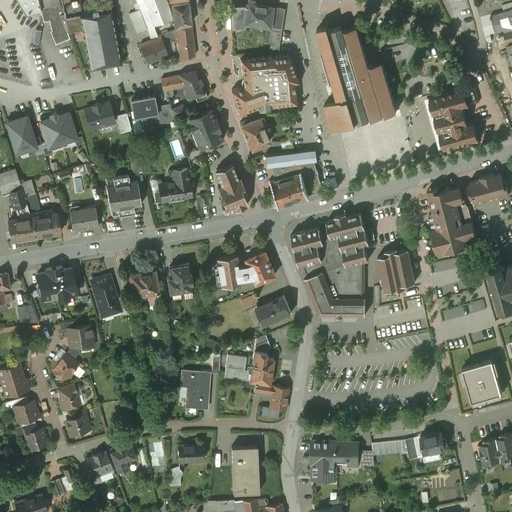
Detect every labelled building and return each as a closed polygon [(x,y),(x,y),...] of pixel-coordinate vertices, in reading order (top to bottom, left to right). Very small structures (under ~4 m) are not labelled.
[(26,14),(17,0),(0,0),(0,2),(12,23),(26,14)] [(17,0),(26,14),(40,9),(38,0),(17,0)] [(54,0),(39,0),(38,0),(40,9),(44,21),(49,20),(52,30),(50,30),(55,43),(66,39),(70,38),(67,31),(62,17),(61,16),(54,0)] [(61,0),(54,0),(61,16),(65,15),(61,0)] [(81,0),(61,0),(65,15),(83,11),(81,0)] [(153,25),(143,0),(137,0),(151,35),(156,33),(153,25)] [(166,0),(143,0),(153,25),(168,19),(171,18),(170,10),(166,0)] [(189,1),(172,4),(175,27),(191,23),(189,1)] [(273,6),(247,2),(247,5),(244,23),(245,23),(270,26),(273,6)] [(247,5),(232,5),(232,27),(244,27),(245,23),(244,23),(247,5)] [(284,8),(273,6),(270,26),(282,28),(284,8)] [(511,7),(491,14),(496,31),(504,29),(511,59),(511,7)] [(92,12),(80,14),(82,29),(90,69),(121,63),(111,8),(98,10),(98,9),(92,10),(92,12)] [(138,10),(129,13),(137,33),(146,29),(138,10)] [(80,14),(62,17),(67,31),(82,29),(80,14)] [(168,19),(153,25),(156,33),(157,35),(172,30),(168,19)] [(191,25),(173,30),(175,42),(178,41),(181,58),(195,55),(191,25)] [(369,65),(357,26),(343,29),(342,26),(329,29),(328,25),(317,29),(338,100),(326,103),(327,105),(325,106),(331,128),(333,127),(334,129),(395,111),(394,109),(396,109),(382,61),(369,65)] [(172,30),(164,33),(168,43),(174,41),(172,30)] [(161,36),(140,44),(147,63),(168,55),(165,46),(167,45),(165,38),(162,39),(161,36)] [(290,53),(241,58),(243,85),(231,89),(240,113),(258,106),(258,108),(266,108),(266,106),(297,103),(295,82),(299,81),(290,53)] [(197,71),(179,74),(186,93),(188,98),(195,95),(197,101),(208,97),(197,71)] [(179,74),(161,78),(165,90),(172,88),(174,96),(186,93),(179,74)] [(474,84),(464,87),(469,104),(479,101),(474,84)] [(464,87),(429,97),(434,113),(462,105),(463,106),(469,105),(469,104),(464,87)] [(172,88),(165,90),(168,97),(174,96),(172,88)] [(154,95),(131,99),(134,117),(158,113),(156,106),(154,95)] [(116,123),(110,100),(83,107),(89,130),(116,123)] [(175,121),(169,103),(156,106),(158,113),(159,124),(175,121)] [(183,104),(172,108),(175,115),(186,111),(183,104)] [(462,105),(434,113),(444,149),(479,139),(474,122),(468,123),(463,106),(462,105)] [(212,108),(188,117),(200,146),(198,147),(199,148),(208,144),(208,145),(211,144),(210,143),(224,137),(221,131),(216,118),(212,108)] [(46,115),(39,117),(49,146),(51,146),(74,139),(76,138),(67,109),(60,111),(61,114),(57,116),(56,112),(51,114),(51,117),(47,118),(46,115)] [(131,129),(126,112),(116,115),(121,132),(131,129)] [(27,116),(7,122),(17,153),(33,148),(36,147),(33,138),(27,116)] [(260,118),(242,125),(244,129),(243,130),(247,139),(248,138),(252,149),(270,141),(263,126),(267,124),(264,117),(260,118)] [(84,142),(82,136),(76,138),(74,139),(76,145),(84,142)] [(39,137),(33,138),(36,147),(33,148),(35,153),(43,150),(43,148),(39,137)] [(208,144),(199,148),(198,147),(186,152),(188,158),(211,150),(208,145),(208,144)] [(53,152),(51,146),(49,146),(43,148),(43,150),(45,154),(53,152)] [(296,151),(265,155),(266,166),(270,166),(274,180),(271,180),(270,180),(269,180),(276,206),(277,206),(278,205),(307,197),(308,197),(309,197),(309,194),(311,193),(312,194),(324,190),(321,181),(315,160),(312,149),(307,149),(296,151)] [(139,158),(130,159),(132,171),(143,169),(139,158)] [(232,164),(230,165),(216,170),(222,185),(218,187),(219,189),(222,198),(219,199),(224,210),(225,212),(235,208),(235,210),(238,209),(246,205),(245,204),(247,203),(246,201),(247,201),(244,194),(247,193),(241,178),(238,179),(232,164)] [(15,167),(0,172),(0,189),(2,195),(10,193),(9,192),(22,188),(15,167)] [(174,181),(158,184),(159,192),(155,192),(156,201),(161,200),(161,201),(193,195),(190,178),(189,178),(187,167),(172,170),(174,181)] [(494,172),(480,176),(480,178),(470,181),(471,183),(468,184),(471,197),(473,198),(474,198),(476,202),(510,193),(506,177),(504,178),(502,172),(495,174),(494,172)] [(129,174),(113,177),(114,184),(106,185),(110,209),(118,208),(119,215),(135,212),(134,205),(142,204),(140,194),(135,195),(134,191),(139,190),(138,180),(130,182),(129,174)] [(453,187),(441,190),(440,186),(428,189),(429,191),(428,191),(433,212),(429,213),(433,228),(430,229),(432,239),(433,242),(434,242),(437,253),(444,252),(444,253),(457,249),(457,248),(458,248),(460,249),(460,247),(462,247),(464,248),(464,246),(468,245),(466,237),(476,235),(472,220),(472,218),(471,216),(471,214),(469,210),(470,210),(469,208),(468,205),(466,204),(465,200),(463,199),(460,186),(453,188),(453,187)] [(22,188),(9,192),(10,193),(14,207),(27,203),(25,197),(22,188)] [(35,193),(25,197),(27,203),(30,213),(31,212),(40,210),(35,193)] [(207,193),(199,194),(201,206),(209,205),(207,193)] [(27,203),(14,207),(18,218),(32,216),(31,212),(30,213),(27,203)] [(95,205),(70,209),(73,229),(99,225),(95,205)] [(346,212),(335,215),(335,218),(327,221),(328,227),(321,229),(320,226),(307,230),(306,229),(299,231),(299,232),(291,234),(294,244),(295,250),(299,265),(301,265),(306,276),(305,277),(320,314),(337,314),(337,316),(343,316),(343,314),(366,314),(366,296),(365,296),(365,260),(369,259),(365,244),(370,243),(361,211),(347,215),(346,212)] [(58,212),(32,216),(36,236),(61,232),(58,212)] [(18,218),(8,220),(11,239),(36,236),(32,216),(18,218)] [(398,247),(385,250),(386,254),(378,256),(385,290),(393,289),(393,290),(406,288),(405,283),(415,281),(409,248),(398,250),(398,247)] [(264,250),(245,258),(247,264),(253,277),(255,283),(275,275),(264,250)] [(237,254),(216,257),(221,286),(242,283),(241,279),(253,277),(247,264),(239,265),(237,254)] [(65,263),(53,265),(47,266),(47,270),(50,288),(54,288),(64,286),(67,300),(80,298),(78,283),(76,284),(73,264),(73,262),(65,263)] [(185,264),(169,266),(170,272),(167,273),(168,278),(167,278),(170,295),(173,295),(174,297),(180,296),(179,291),(193,288),(192,284),(192,282),(193,280),(192,276),(191,276),(190,267),(190,265),(190,264),(187,262),(185,264)] [(511,263),(503,266),(502,264),(489,268),(501,309),(511,306),(511,263)] [(149,269),(144,268),(138,271),(130,273),(133,295),(148,292),(150,303),(160,302),(155,269),(150,270),(149,269)] [(47,270),(35,272),(35,274),(29,275),(31,284),(33,284),(34,293),(36,293),(38,302),(56,299),(54,288),(50,288),(47,270)] [(8,272),(0,273),(0,289),(1,290),(10,288),(8,272)] [(109,274),(92,280),(95,289),(97,293),(96,293),(102,311),(111,308),(113,312),(120,310),(121,310),(117,297),(109,274)] [(255,294),(241,299),(244,306),(258,301),(255,294)] [(125,295),(117,297),(121,310),(120,310),(122,314),(130,312),(128,306),(125,295)] [(283,295),(257,306),(261,314),(258,315),(262,325),(291,313),(290,310),(285,297),(284,297),(283,295)] [(173,301),(165,302),(168,318),(175,317),(173,301)] [(31,304),(17,307),(21,324),(38,320),(31,304)] [(136,304),(128,306),(130,312),(131,319),(139,318),(136,304)] [(91,324),(74,327),(73,321),(59,323),(61,329),(67,328),(69,338),(70,337),(72,346),(79,345),(79,347),(93,345),(92,337),(93,337),(91,324)] [(266,334),(256,338),(255,344),(268,339),(266,334)] [(268,339),(255,344),(251,370),(226,366),(225,376),(250,380),(255,381),(270,383),(274,358),(265,356),(266,351),(267,349),(268,348),(269,347),(271,346),(268,339)] [(79,361),(66,351),(63,356),(75,366),(79,361)] [(75,366),(63,356),(59,360),(54,361),(52,363),(52,369),(55,371),(56,378),(70,376),(72,373),(72,370),(75,366)] [(220,356),(213,356),(212,372),(219,372),(220,356)] [(493,357),(463,366),(473,400),(503,391),(493,357)] [(19,362),(0,367),(0,374),(2,382),(0,382),(2,382),(6,395),(29,388),(26,377),(24,378),(19,362)] [(210,371),(182,369),(181,382),(190,383),(188,405),(207,407),(210,371)] [(250,382),(218,377),(217,389),(253,395),(254,391),(255,381),(250,380),(250,382)] [(270,383),(255,381),(254,391),(271,394),(272,389),(273,384),(270,383)] [(73,382),(58,386),(61,397),(59,397),(63,408),(78,403),(75,395),(77,395),(73,382)] [(289,387),(273,384),(272,389),(271,394),(269,406),(263,405),(262,415),(277,417),(279,408),(286,410),(289,387)] [(253,395),(217,389),(217,396),(223,397),(222,410),(250,415),(253,395)] [(33,400),(16,405),(17,411),(16,411),(15,413),(17,420),(19,421),(38,416),(33,400)] [(85,408),(69,412),(71,418),(66,420),(71,434),(90,428),(86,414),(87,414),(85,408)] [(36,423),(22,427),(27,441),(29,442),(31,448),(46,443),(44,434),(45,434),(43,427),(38,428),(36,423)] [(441,430),(420,435),(424,452),(430,451),(431,453),(439,451),(438,449),(445,448),(441,430)] [(496,438),(501,460),(511,458),(511,455),(511,454),(511,431),(504,433),(504,436),(496,438)] [(414,436),(405,438),(409,457),(418,455),(414,436)] [(496,437),(489,438),(489,442),(479,444),(484,466),(494,463),(494,461),(501,460),(496,437)] [(336,440),(311,439),(311,464),(313,464),(313,479),(335,479),(335,459),(349,459),(349,464),(358,465),(358,464),(359,449),(359,441),(335,441),(336,440)] [(129,441),(109,449),(115,464),(125,461),(135,457),(129,441)] [(202,443),(178,444),(179,465),(180,465),(180,461),(203,460),(202,443)] [(258,445),(231,446),(234,491),(260,490),(258,445)] [(144,446),(139,448),(142,463),(148,462),(144,446)] [(107,449),(85,457),(92,476),(100,473),(114,468),(107,449)] [(373,450),(359,449),(358,464),(374,465),(373,450)] [(125,461),(115,464),(118,472),(128,469),(125,461)] [(71,466),(63,469),(66,475),(68,482),(76,479),(71,466)] [(178,469),(170,469),(170,484),(180,484),(180,480),(178,480),(178,469)] [(92,476),(94,481),(102,479),(100,473),(92,476)] [(66,475),(51,480),(56,494),(71,489),(68,482),(66,475)] [(76,479),(68,482),(71,489),(74,497),(82,495),(76,479)] [(42,492),(14,500),(17,511),(40,511),(48,510),(42,492)] [(256,497),(234,500),(236,509),(236,511),(259,511),(258,507),(256,497)] [(346,497),(328,501),(329,506),(341,504),(341,506),(348,504),(346,497)] [(234,498),(226,499),(228,510),(236,509),(234,500),(234,498)] [(226,499),(209,499),(204,501),(204,511),(223,511),(223,510),(228,510),(226,499)] [(284,511),(282,502),(266,505),(267,511),(284,511)]
